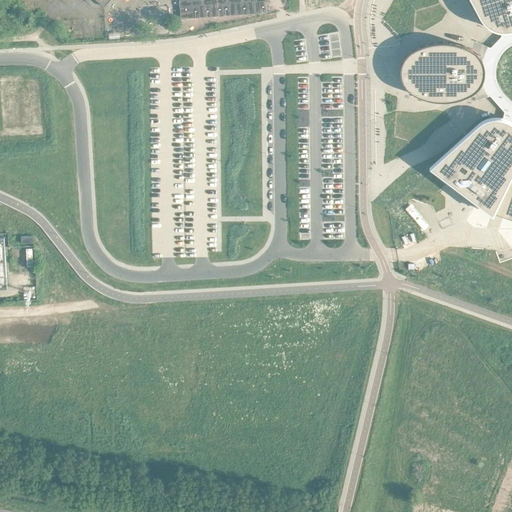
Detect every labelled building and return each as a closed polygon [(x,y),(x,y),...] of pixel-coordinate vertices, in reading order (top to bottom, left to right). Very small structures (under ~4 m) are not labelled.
[(179,0),(180,17),(267,12),(265,0),(179,0)] [(511,0),(472,0),(474,3),(479,12),(480,15),(482,18),(483,20),(486,22),(488,24),(490,25),(492,27),(495,28),(496,28),(499,29),(502,29),(504,30),(506,29),(507,29),(510,29),(511,28),(511,0)] [(457,98),(461,97),(463,96),(465,95),(467,95),(469,94),(471,92),(473,91),(475,90),(477,89),(478,87),(479,86),(480,85),(481,83),(482,82),(483,80),(483,78),(484,77),(484,75),(485,72),(485,70),(485,68),(484,65),(484,63),(483,61),(482,59),(481,57),(480,55),(478,54),(477,52),(475,51),(474,49),(472,48),(470,47),(467,46),(465,45),(462,44),(459,43),(456,42),(453,42),(450,41),(448,41),(445,41),(442,41),(439,41),(436,41),(433,42),(430,42),(427,43),(424,44),(421,45),(418,46),(414,48),(411,50),(409,51),(408,53),(406,54),(405,56),(403,59),(402,61),(401,63),(401,66),(400,68),(400,71),(400,74),(401,76),(402,79),(403,81),(404,83),(405,85),(406,87),(408,88),(409,90),(411,91),(415,93),(419,95),(424,97),(428,98),(433,99),(437,100),(442,100),(446,100),(450,99),(454,99),(457,98)] [(511,121),(510,120),(509,119),(507,119),(505,118),(503,117),(501,117),(500,116),(498,116),(496,116),(494,116),(492,117),(490,117),(488,117),(486,118),(484,119),(482,120),(481,121),(479,122),(478,123),(430,166),(491,212),(491,213),(511,220),(511,121)] [(0,236),(0,288),(8,288),(5,236),(0,236)]
